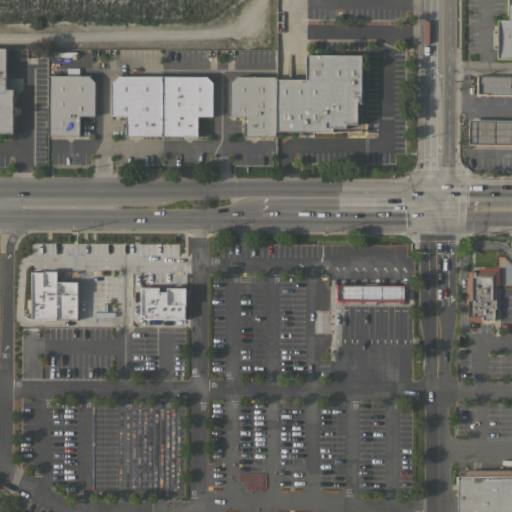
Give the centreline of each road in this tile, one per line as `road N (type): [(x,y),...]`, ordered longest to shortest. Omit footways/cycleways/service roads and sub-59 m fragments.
road 1 (primary): [(6,215),(403,214),(418,204)]
road 2 (tertiary): [(436,511),(440,205)]
road 3 (primary): [(418,204),(403,190),(144,188)]
road 4 (tertiary): [(440,205),(441,0)]
road 5 (primary): [(144,188),(12,189)]
